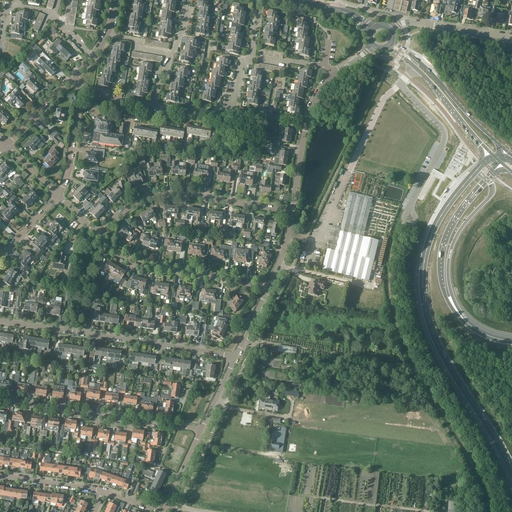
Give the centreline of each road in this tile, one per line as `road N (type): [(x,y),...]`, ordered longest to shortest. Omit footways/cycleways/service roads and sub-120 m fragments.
road 1 (motorway): [(493,156),(437,221),(422,287),(437,344),(511,471)]
road 2 (residential): [(0,320),(234,357)]
road 3 (motorway): [(511,342),(466,324),(445,298),(440,273),(458,214),(501,162)]
road 4 (residential): [(97,235),(136,202),(163,194),(291,211)]
road 5 (residential): [(0,400),(200,431)]
road 6 (residential): [(97,235),(141,266),(265,291)]
road 7 (track): [(176,511),(251,351)]
road 8 (secondary): [(505,149),(392,41)]
road 9 (secondary): [(389,46),(493,156)]
